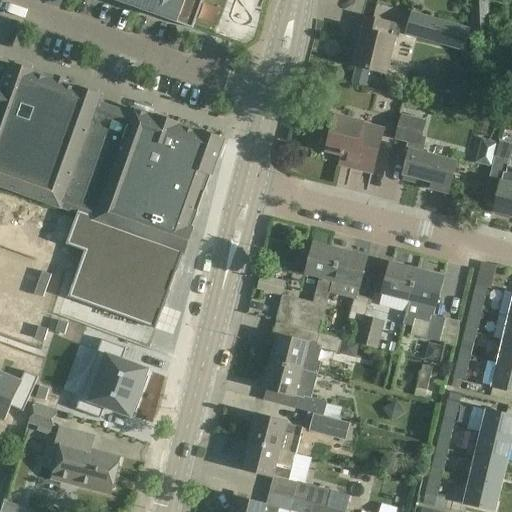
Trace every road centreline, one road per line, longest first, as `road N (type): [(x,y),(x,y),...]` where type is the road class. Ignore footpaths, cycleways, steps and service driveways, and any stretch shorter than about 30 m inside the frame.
road 1 (secondary): [(167,511),(246,186)]
road 2 (residential): [(268,94),(0,0)]
road 3 (residential): [(511,253),(246,186)]
